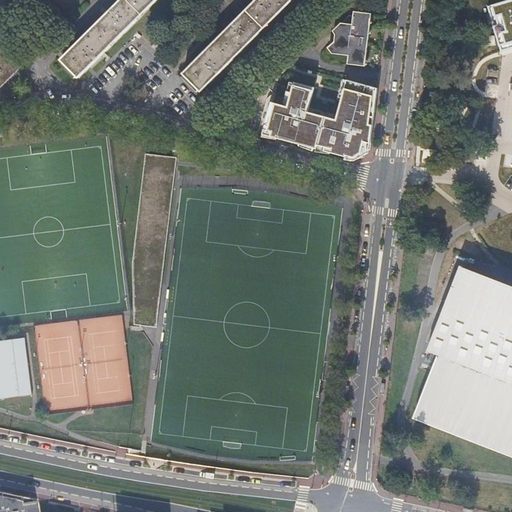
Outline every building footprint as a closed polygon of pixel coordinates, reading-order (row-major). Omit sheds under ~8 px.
[(80,76),(156,0),(121,0),(62,59),(64,61),(79,75),(80,76)] [(256,0),(184,72),(186,74),(200,88),(202,90),(291,0),(256,0)] [(364,69),(371,16),(354,14),(352,26),(340,25),(332,33),(336,37),(334,43),(328,49),(332,56),(348,58),(346,66),(364,69)] [(455,18),(456,15),(448,14),(447,21),(459,23),(459,19),(455,18)] [(0,84),(18,68),(2,51),(0,52),(0,84)] [(76,78),(79,75),(64,61),(61,63),(76,78)] [(198,91),(200,88),(186,74),(183,76),(198,91)] [(364,161),(379,88),(353,83),(336,119),(308,112),(312,89),(295,84),(289,106),(277,104),(267,138),(364,161)] [(428,233),(429,223),(416,221),(415,231),(428,233)] [(511,284),(466,267),(431,354),(434,356),(435,354),(443,357),(419,420),(511,456),(511,284)] [(136,308),(135,323),(156,324),(156,309),(136,308)] [(26,337),(0,340),(0,398),(33,394),(26,337)] [(31,499),(0,492),(0,511),(37,511),(36,502),(32,503),(31,499)]
